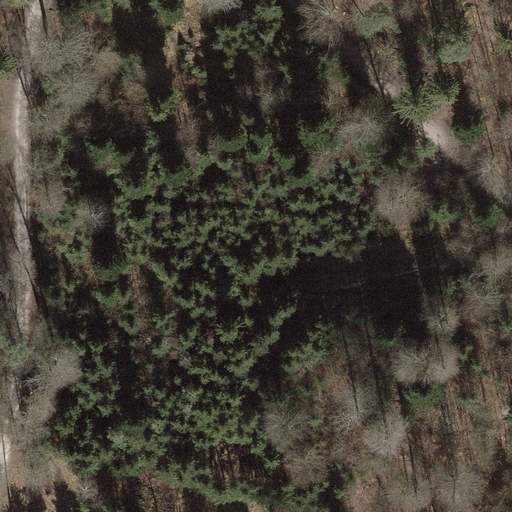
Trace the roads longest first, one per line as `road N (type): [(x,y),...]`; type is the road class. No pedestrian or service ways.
road 1 (track): [(35,0),(16,87),(21,327),(0,453)]
road 2 (track): [(295,0),(511,199)]
